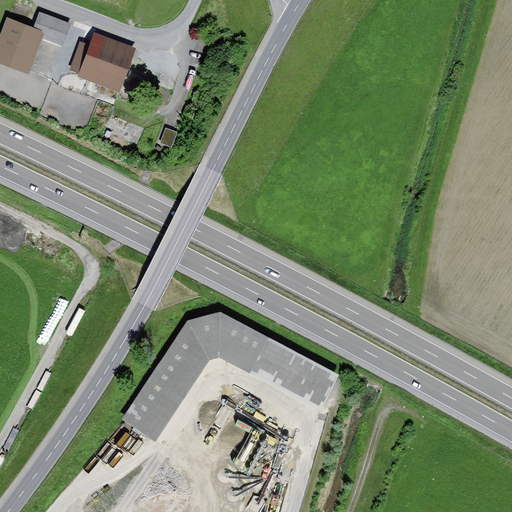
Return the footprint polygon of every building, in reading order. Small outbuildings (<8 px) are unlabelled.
[(75,30),(45,16),(39,28),(69,42),(75,30)] [(52,37),(14,22),(0,57),(0,62),(36,77),(52,37)] [(171,72),(99,41),(82,80),(154,111),(171,72)] [(169,125),(163,140),(175,145),(181,130),(169,125)] [(221,309),(188,317),(122,417),(156,438),(210,355),(220,353),(321,407),(339,372),(221,309)]
